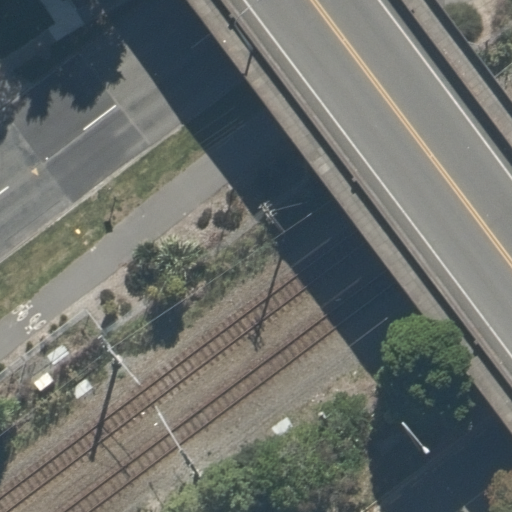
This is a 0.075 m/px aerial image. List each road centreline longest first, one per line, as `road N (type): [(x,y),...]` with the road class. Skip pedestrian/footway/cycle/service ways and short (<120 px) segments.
road 1 (secondary): [(312,0),(511,264)]
road 2 (tertiary): [(10,183),(256,0)]
